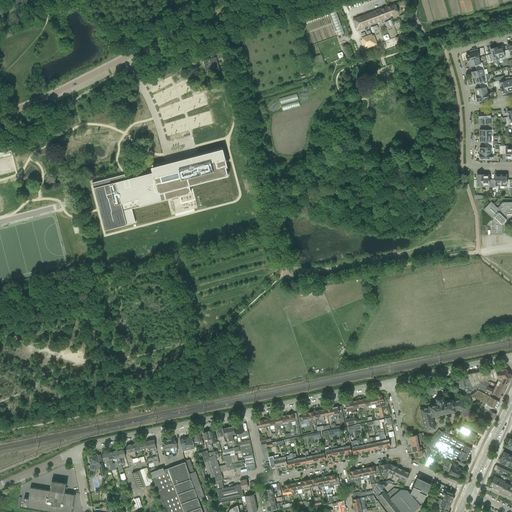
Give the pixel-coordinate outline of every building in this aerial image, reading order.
[(353,19),(357,29),(398,13),(395,3),(353,19)] [(338,36),(344,34),(336,11),(329,13),(338,36)] [(382,41),(393,36),(391,32),(380,36),(382,41)] [(361,40),(364,49),(377,44),(373,36),(361,40)] [(344,46),(342,47),(345,56),(350,54),(351,57),(353,56),(348,45),(344,46)] [(500,46),(495,47),(498,58),(499,62),(500,63),(502,62),(503,61),(502,60),(508,58),(506,52),(503,52),(501,46),(500,47),(500,46)] [(492,55),(489,56),(490,63),(494,62),(493,60),(498,58),(495,47),(490,49),(492,55)] [(466,55),(467,61),(478,58),(476,52),(479,52),(478,49),(471,51),(472,53),(466,55)] [(203,60),(206,71),(219,68),(216,57),(210,59),(207,59),(203,60)] [(476,65),(476,68),(483,66),(482,62),(480,63),(478,58),(467,61),(469,65),(470,67),(476,65)] [(471,74),(472,78),(485,75),(484,69),(483,66),(476,68),(477,71),(471,72),(472,74),(471,74)] [(480,82),(481,85),(487,84),(487,80),(489,80),(488,74),(485,75),(472,78),(473,82),(474,82),(474,83),(480,82)] [(496,81),(497,88),(500,87),(502,94),(508,92),(505,81),(504,79),(499,81),(499,80),(496,81)] [(475,91),(476,95),(487,93),(486,88),(488,87),(487,84),(481,85),(481,88),(475,89),(476,91),(475,91)] [(280,105),(298,100),(296,93),(278,99),(280,105)] [(486,124),(486,127),(493,127),(493,123),(492,123),(492,117),(490,117),(479,118),(479,122),(480,124),(486,124)] [(479,131),(479,136),(490,136),(493,136),(493,128),(493,127),(486,127),(486,130),(480,130),(480,131),(479,131)] [(486,142),(486,144),(493,145),(493,141),(490,141),(490,136),(479,136),(479,140),(480,140),(480,142),(486,142)] [(479,149),(479,154),(490,153),(490,148),(493,148),(493,145),(486,144),(486,148),(480,148),(480,149),(479,149)] [(507,159),(511,159),(511,148),(508,148),(508,146),(502,146),(502,153),(505,153),(505,159),(507,159)] [(123,175),(92,183),(104,231),(135,223),(132,209),(189,194),(187,186),(228,176),(221,150),(152,167),(154,172),(124,180),(123,175)] [(479,185),(483,185),(483,174),(477,174),(477,181),(474,181),(474,188),(479,188),(479,185)] [(488,188),(492,188),(492,181),(489,181),(489,175),(487,175),(487,174),(483,174),(483,185),(488,185),(488,188)] [(497,185),(500,185),(500,174),(496,174),(496,175),(495,175),(495,181),(492,181),(492,188),(497,188),(497,185)] [(504,188),(509,188),(509,181),(506,181),(506,175),(505,175),(505,174),(500,174),(500,185),(504,185),(504,188)] [(75,200),(67,202),(68,209),(76,207),(75,200)] [(511,202),(502,202),(497,208),(491,202),(484,209),(483,209),(493,219),(491,221),(491,222),(491,223),(492,225),(492,235),(492,233),(502,233),(502,235),(503,235),(502,224),(502,223),(505,220),(506,220),(511,220),(511,202)] [(471,373),(467,374),(468,377),(471,387),(473,386),(480,383),(480,382),(479,381),(485,380),(494,378),(493,372),(492,372),(492,371),(493,371),(493,370),(490,370),(489,369),(471,373)] [(498,381),(496,385),(505,389),(511,376),(511,375),(511,374),(510,373),(509,372),(509,371),(508,371),(507,369),(506,369),(493,372),(494,378),(497,378),(498,381)] [(454,380),(453,380),(458,387),(459,387),(460,387),(461,387),(461,389),(463,390),(469,389),(470,392),(471,391),(471,390),(473,390),(475,388),(473,386),(471,387),(468,377),(465,377),(459,379),(454,380)] [(477,390),(471,395),(482,401),(495,408),(499,401),(489,395),(484,392),(487,387),(480,383),(473,386),(475,388),(477,390)] [(487,387),(484,392),(489,395),(499,401),(505,389),(496,385),(493,390),(487,387),(487,386),(487,387)] [(379,396),(376,396),(378,408),(381,407),(381,406),(386,405),(385,402),(384,397),(383,398),(382,395),(381,395),(381,394),(378,394),(379,396)] [(376,396),(370,397),(371,405),(376,404),(376,405),(375,406),(376,409),(378,408),(376,396)] [(420,409),(425,431),(435,428),(432,416),(462,409),(463,412),(462,412),(463,417),(472,415),(470,405),(464,406),(462,398),(452,400),(447,401),(447,400),(446,401),(445,398),(443,399),(443,396),(441,397),(437,398),(436,398),(436,401),(434,401),(435,403),(434,404),(429,406),(420,409)] [(363,399),(357,400),(359,407),(362,407),(363,414),(366,413),(366,411),(366,410),(363,399)] [(348,402),(348,401),(346,401),(346,402),(345,403),(346,407),(347,412),(351,411),(351,414),(354,413),(351,401),(348,402)] [(494,410),(495,408),(482,401),(481,405),(485,407),(482,412),(486,414),(485,417),(492,421),(496,414),(493,412),(494,410)] [(335,407),(332,407),(334,419),(337,419),(336,417),(336,416),(336,414),(340,414),(340,415),(340,417),(339,418),(340,423),(340,426),(345,425),(343,418),(342,413),(341,406),(338,407),(338,406),(337,406),(337,405),(334,406),(335,407)] [(332,407),(326,409),(327,416),(330,415),(331,420),(332,420),(334,419),(332,407)] [(314,411),(313,411),(315,419),(315,421),(316,420),(316,421),(318,421),(319,420),(320,422),(322,422),(319,410),(316,411),(316,410),(314,410),(314,411)] [(313,411),(307,412),(310,424),(311,432),(313,432),(312,426),(313,425),(312,421),(313,421),(315,421),(315,419),(313,411)] [(301,417),(299,417),(300,424),(307,423),(307,425),(310,424),(307,412),(301,414),(301,417)] [(296,413),(287,415),(289,426),(291,433),(291,437),(295,436),(293,425),(292,426),(291,421),(295,421),(295,420),(297,420),(297,418),(296,413)] [(287,415),(281,416),(282,423),(283,426),(287,425),(287,427),(289,426),(287,415)] [(275,417),(268,418),(270,426),(271,429),(274,428),(275,429),(275,432),(276,434),(278,433),(278,432),(278,431),(277,429),(275,417)] [(345,419),(346,425),(356,423),(355,421),(354,417),(345,419)] [(257,421),(256,421),(258,428),(261,428),(262,433),(265,432),(265,431),(262,420),(259,421),(258,419),(257,420),(257,421)] [(241,424),(234,426),(238,442),(239,442),(241,441),(240,437),(247,436),(247,435),(248,434),(248,431),(242,432),(241,424)] [(460,431),(465,434),(466,434),(464,440),(472,444),(477,435),(476,435),(478,432),(471,428),(467,425),(465,425),(465,424),(464,427),(462,426),(461,428),(460,431)] [(218,440),(221,440),(222,442),(225,441),(222,428),(216,429),(218,440)] [(214,430),(208,431),(211,444),(217,443),(216,442),(216,440),(216,437),(215,435),(214,430)] [(427,444),(426,444),(430,448),(437,439),(443,433),(439,430),(427,444)] [(208,431),(203,432),(204,437),(204,440),(205,442),(208,442),(208,444),(211,444),(208,431)] [(384,431),(381,432),(384,447),(390,446),(389,439),(386,440),(384,431)] [(193,434),(195,442),(198,441),(199,445),(203,444),(202,440),(202,441),(201,441),(200,433),(193,434)] [(416,435),(409,436),(411,446),(419,445),(421,444),(420,441),(422,440),(421,433),(419,434),(416,435)] [(443,433),(437,439),(447,444),(451,445),(469,454),(469,453),(472,447),(461,442),(449,436),(444,433),(443,433)] [(192,436),(180,439),(181,443),(181,447),(182,451),(194,448),(193,441),(192,436)] [(372,437),(369,438),(372,450),(378,449),(377,441),(373,442),(372,437)] [(172,438),(168,439),(170,447),(170,448),(171,450),(177,449),(176,446),(177,446),(176,441),(175,441),(174,438),(172,438)] [(359,438),(357,438),(357,440),(357,441),(360,453),(366,451),(364,442),(360,442),(359,440),(359,438)] [(367,441),(364,442),(366,451),(372,450),(369,438),(367,438),(367,441)] [(154,439),(147,441),(148,449),(153,448),(153,451),(156,450),(155,444),(154,439)] [(163,444),(162,444),(163,449),(166,448),(166,450),(170,449),(170,447),(168,439),(163,440),(163,444)] [(447,444),(437,439),(430,448),(429,448),(431,450),(425,463),(432,465),(437,454),(442,456),(445,450),(447,444)] [(147,441),(140,442),(141,450),(148,449),(147,441)] [(345,441),(343,441),(345,453),(351,452),(350,447),(350,445),(345,446),(344,444),(345,444),(345,441)] [(140,442),(133,443),(135,452),(141,450),(140,442)] [(333,442),(330,443),(330,444),(333,456),(339,455),(338,447),(337,445),(333,446),(333,442)] [(135,452),(133,443),(126,445),(128,453),(129,454),(134,453),(134,452),(135,452)] [(447,444),(445,450),(454,455),(466,460),(469,454),(451,445),(447,444)] [(240,447),(242,457),(243,456),(253,454),(251,448),(251,445),(240,447)] [(319,448),(316,448),(317,449),(319,461),(325,460),(324,452),(321,453),(320,448),(319,448)] [(315,452),(311,452),(312,455),(313,462),(319,461),(317,449),(314,449),(315,452)] [(118,450),(113,451),(114,459),(116,466),(116,467),(118,467),(119,471),(123,470),(122,469),(122,468),(121,466),(121,465),(121,464),(121,463),(118,450)] [(207,450),(201,452),(210,480),(211,483),(215,481),(216,483),(222,481),(221,480),(223,480),(223,479),(221,472),(219,466),(217,459),(215,455),(213,455),(208,457),(208,453),(207,453),(207,450)] [(421,450),(414,451),(415,457),(418,456),(419,458),(423,457),(422,453),(424,452),(423,450),(421,450)] [(442,456),(442,457),(448,459),(451,461),(453,457),(456,459),(455,462),(459,463),(463,466),(466,460),(445,450),(442,456)] [(282,457),(279,457),(280,466),(287,465),(285,454),(286,454),(285,451),(281,452),(282,457)] [(307,451),(304,451),(307,463),(313,462),(312,455),(308,455),(307,451)] [(107,452),(102,453),(103,458),(103,461),(106,460),(107,466),(108,470),(110,470),(110,466),(110,465),(107,452)] [(227,452),(222,453),(223,456),(225,464),(227,470),(233,469),(232,462),(229,455),(228,455),(227,452)] [(502,457),(511,462),(511,455),(504,452),(503,453),(501,456),(502,456),(502,457)] [(290,455),(286,456),(289,467),(295,466),(292,454),(292,453),(289,454),(290,455)] [(295,453),(292,454),(295,466),(301,465),(299,457),(296,458),(295,453)] [(89,456),(88,457),(88,460),(90,459),(90,460),(89,460),(89,461),(90,461),(91,466),(90,468),(90,470),(92,471),(95,471),(96,469),(100,468),(101,473),(102,479),(105,478),(106,478),(105,472),(104,472),(102,461),(99,462),(97,454),(89,456)] [(243,456),(246,466),(255,464),(254,461),(253,454),(243,456)] [(270,460),(265,461),(265,462),(269,461),(270,465),(275,464),(275,467),(277,467),(278,468),(280,467),(280,466),(279,457),(273,458),(273,456),(269,456),(269,457),(270,460)] [(511,462),(502,457),(499,462),(511,468),(511,462)] [(156,470),(151,472),(165,511),(201,511),(189,474),(189,473),(194,472),(189,459),(184,461),(185,462),(164,470),(163,468),(156,470)] [(243,459),(237,461),(239,468),(245,466),(243,459)] [(445,461),(443,466),(448,468),(446,471),(450,473),(450,474),(452,475),(453,475),(458,477),(462,469),(461,469),(457,467),(451,464),(453,462),(451,461),(448,459),(448,460),(447,460),(446,462),(445,461)] [(152,462),(147,463),(151,472),(156,470),(152,462)] [(382,474),(388,472),(389,463),(387,464),(387,463),(380,465),(382,474)] [(388,472),(393,475),(397,467),(391,464),(389,463),(388,472)] [(374,466),(368,467),(370,480),(371,484),(373,483),(374,482),(374,480),(373,480),(372,479),(373,479),(373,477),(372,476),(376,475),(375,472),(379,471),(378,466),(374,467),(374,466)] [(148,467),(138,471),(141,480),(143,487),(154,484),(148,467)] [(368,467),(362,469),(364,479),(367,479),(368,480),(368,484),(370,484),(371,484),(370,480),(368,467)] [(400,478),(403,470),(397,467),(393,475),(400,478)] [(362,469),(355,470),(358,482),(358,484),(361,484),(360,480),(364,479),(362,469)] [(356,481),(356,482),(358,482),(355,470),(349,471),(350,477),(351,478),(354,478),(355,480),(356,481)] [(403,470),(400,478),(406,481),(410,473),(403,470)] [(132,473),(137,489),(143,487),(141,480),(138,471),(132,473)] [(338,476),(335,476),(335,474),(328,476),(331,487),(331,488),(333,487),(332,485),(331,485),(331,482),(339,481),(338,476)] [(328,476),(322,477),(324,486),(328,486),(328,488),(331,487),(328,476)] [(500,478),(494,476),(489,485),(495,488),(500,478)] [(500,478),(495,488),(500,490),(504,482),(505,481),(507,477),(503,476),(501,479),(500,478)] [(322,477),(316,478),(319,491),(321,491),(320,487),(324,486),(322,477)] [(310,483),(309,483),(310,487),(311,486),(315,486),(315,488),(316,493),(317,493),(318,497),(320,497),(319,495),(319,491),(316,478),(313,479),(313,478),(310,478),(310,479),(310,483)] [(430,485),(431,484),(417,478),(410,493),(420,505),(421,505),(430,485)] [(222,481),(216,483),(220,501),(238,497),(244,496),(242,489),(248,487),(247,480),(246,479),(242,480),(240,481),(241,484),(223,488),(222,481)] [(306,480),(302,481),(305,493),(307,493),(306,491),(310,490),(310,487),(309,483),(310,483),(310,479),(308,480),(306,480)] [(58,511),(71,511),(74,494),(65,493),(66,483),(51,480),(50,490),(30,487),(28,498),(24,498),(23,500),(28,501),(27,507),(58,511)] [(302,481),(296,482),(297,489),(298,493),(302,493),(302,494),(305,493),(302,481)] [(510,485),(504,482),(500,490),(500,492),(505,494),(510,485)] [(371,484),(370,484),(373,490),(374,493),(375,494),(375,493),(377,496),(390,511),(401,511),(387,494),(382,489),(377,483),(373,483),(371,484)] [(282,493),(291,491),(290,484),(284,485),(284,488),(281,488),(282,493)] [(442,488),(440,492),(453,498),(455,494),(454,494),(455,493),(454,493),(451,491),(451,492),(443,488),(442,488)] [(392,496),(390,498),(401,511),(413,511),(420,506),(421,506),(420,505),(410,493),(407,490),(401,489),(395,494),(392,496)] [(440,498),(451,503),(453,498),(440,492),(439,495),(444,497),(442,499),(440,498)] [(352,499),(353,505),(363,503),(362,500),(365,499),(364,497),(352,499)] [(139,498),(134,500),(137,509),(142,507),(139,498)] [(451,503),(440,498),(438,502),(434,500),(431,503),(441,507),(441,506),(448,509),(451,503)] [(152,500),(146,505),(150,510),(156,505),(152,500)] [(336,502),(332,503),(333,509),(344,507),(343,501),(338,502),(336,502)] [(363,503),(353,505),(354,511),(366,509),(366,506),(365,507),(364,503),(363,503)]
